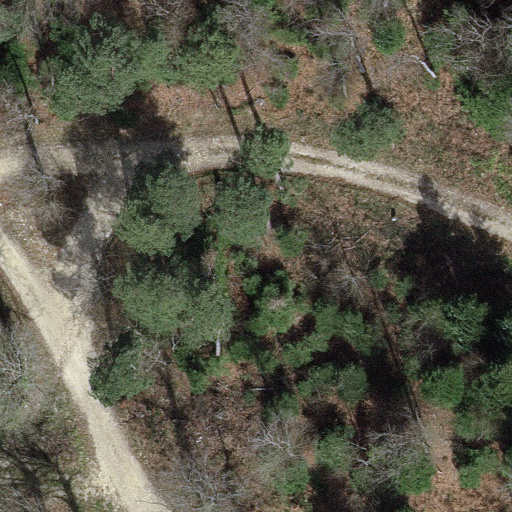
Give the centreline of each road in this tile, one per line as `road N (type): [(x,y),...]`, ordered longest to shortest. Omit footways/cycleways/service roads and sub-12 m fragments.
road 1 (track): [(0,169),(246,146),(347,163),(511,220)]
road 2 (track): [(154,511),(133,487),(61,310),(0,232)]
